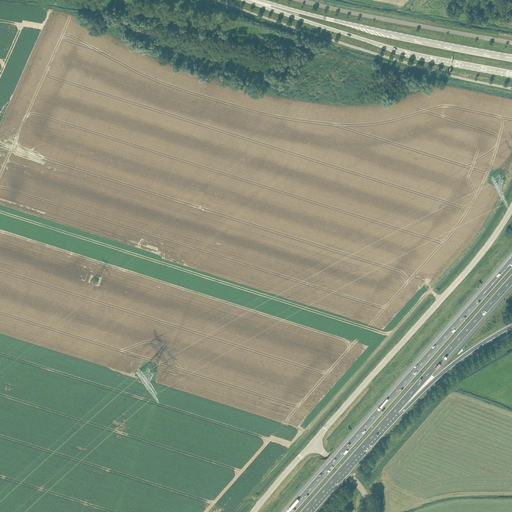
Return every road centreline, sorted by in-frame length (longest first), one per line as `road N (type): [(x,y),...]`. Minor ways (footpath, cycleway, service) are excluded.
road 1 (motorway): [(511,262),(289,511)]
road 2 (tertiary): [(312,443),(488,244),(511,205)]
road 3 (secondary): [(253,0),(404,52),(511,74)]
road 4 (secondary): [(511,58),(253,0)]
road 5 (motorway): [(394,411),(511,279)]
road 6 (motorway): [(394,411),(511,326)]
road 7 (motorway): [(305,511),(394,411)]
road 8 (track): [(365,494),(449,398)]
